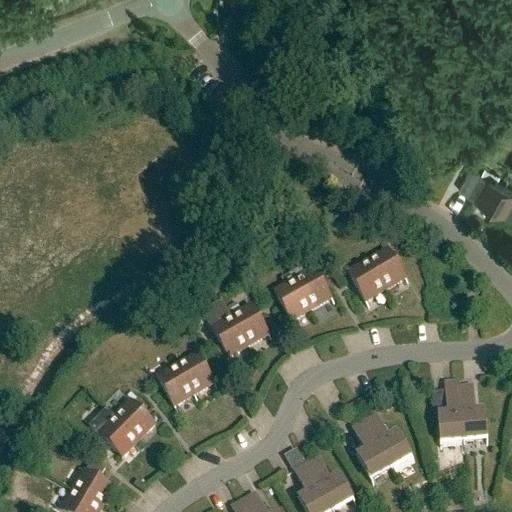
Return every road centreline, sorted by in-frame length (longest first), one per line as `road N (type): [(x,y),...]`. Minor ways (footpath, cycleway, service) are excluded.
road 1 (residential): [(176,511),(265,453),(301,386),(353,365),(511,344)]
road 2 (residential): [(328,164),(295,144),(163,0)]
road 3 (residential): [(0,62),(160,0)]
road 4 (residential): [(511,293),(431,221),(393,202)]
